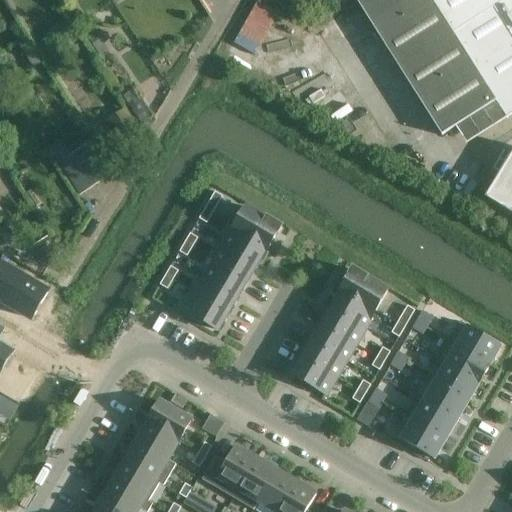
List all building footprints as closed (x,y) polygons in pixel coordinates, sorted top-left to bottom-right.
[(356,0),(443,137),(457,128),(467,144),(507,119),(496,102),(495,100),(491,93),(482,80),(432,0),(356,0)] [(511,0),(432,0),(482,80),(491,93),(495,100),(496,102),(507,119),(511,115),(511,0)] [(243,12),(220,53),(261,76),(277,48),(287,54),(295,41),(243,12)] [(108,42),(104,37),(100,30),(90,37),(93,44),(100,56),(109,50),(105,44),(108,42)] [(280,77),(274,88),(323,115),(329,104),(280,77)] [(154,116),(150,110),(143,100),(146,97),(138,87),(135,88),(129,80),(118,89),(138,117),(143,125),(154,116)] [(140,129),(129,113),(126,109),(107,122),(121,144),(141,131),(140,129)] [(59,163),(80,197),(112,177),(90,143),(59,163)] [(511,154),(485,199),(508,213),(511,206),(511,154)] [(215,192),(204,210),(212,215),(223,197),(215,192)] [(247,209),(235,229),(268,248),(280,228),(247,209)] [(204,210),(199,220),(207,224),(212,215),(204,210)] [(235,229),(226,245),(256,264),(265,250),(266,251),(268,248),(235,229)] [(190,234),(185,243),(193,248),(198,239),(190,234)] [(65,257),(50,235),(35,246),(49,267),(65,257)] [(23,263),(28,251),(9,241),(3,252),(23,263)] [(185,243),(179,253),(187,257),(193,248),(185,243)] [(226,245),(216,262),(247,280),(256,264),(226,245)] [(216,262),(206,278),(237,297),(247,280),(216,262)] [(2,266),(0,268),(0,300),(32,320),(48,293),(2,266)] [(181,270),(174,266),(168,276),(175,280),(181,270)] [(354,272),(342,292),(375,311),(386,291),(354,272)] [(165,276),(160,285),(168,290),(173,281),(165,276)] [(206,278),(196,295),(227,313),(237,297),(206,278)] [(342,297),(335,310),(365,328),(375,311),(342,292),(340,296),(342,297)] [(196,295),(186,311),(217,329),(227,313),(196,295)] [(407,306),(397,324),(405,329),(415,311),(407,306)] [(335,310),(325,326),(355,344),(365,328),(335,310)] [(422,311),(417,320),(428,327),(433,318),(422,311)] [(417,320),(412,329),(423,336),(428,327),(417,320)] [(460,323),(447,343),(491,368),(503,347),(466,326),(460,323)] [(397,324),(391,333),(399,338),(405,329),(397,324)] [(325,326),(315,343),(345,360),(355,344),(325,326)] [(0,374),(13,352),(0,344),(0,342),(0,374)] [(315,343),(305,359),(335,377),(345,360),(315,343)] [(447,343),(437,361),(443,365),(480,386),(491,368),(447,343)] [(382,348),(377,357),(385,362),(390,353),(382,348)] [(398,352),(394,359),(405,365),(409,359),(398,352)] [(377,357),(372,366),(380,371),(385,362),(377,357)] [(305,359),(295,376),(326,393),(335,377),(305,359)] [(394,359),(390,366),(401,373),(405,365),(394,359)] [(443,365),(433,382),(470,404),(480,386),(443,365)] [(427,378),(415,398),(421,402),(420,403),(457,425),(470,404),(433,382),(427,378)] [(363,381),(358,390),(365,395),(371,386),(363,381)] [(376,389),(372,396),(383,403),(387,396),(376,389)] [(358,390),(352,400),(360,404),(365,395),(358,390)] [(176,395),(171,403),(182,410),(187,402),(176,395)] [(372,396),(367,404),(379,410),(383,403),(372,396)] [(149,423),(180,441),(192,421),(161,403),(149,423)] [(420,403),(411,419),(448,441),(457,425),(420,403)] [(405,415),(393,435),(399,439),(399,440),(436,461),(448,441),(411,419),(405,415)] [(211,416),(202,430),(216,438),(225,424),(211,416)] [(149,423),(137,443),(168,461),(180,441),(149,423)] [(137,443),(125,463),(160,484),(164,487),(176,466),(168,461),(137,443)] [(205,443),(199,454),(206,458),(212,448),(205,443)] [(234,499),(257,460),(236,448),(227,464),(216,458),(202,481),(234,499)] [(193,464),(200,468),(206,458),(199,454),(193,464)] [(253,511),(276,472),(257,460),(234,499),(253,511)] [(148,504),(149,502),(160,484),(125,463),(113,483),(148,504)] [(278,511),(296,483),(276,472),(253,511),(254,511),(259,503),(274,511),(278,511)] [(113,483),(102,503),(116,511),(140,511),(141,510),(144,511),(148,511),(153,505),(149,502),(148,504),(113,483)] [(307,511),(316,495),(296,483),(278,511),(307,511)] [(187,499),(193,489),(185,485),(180,495),(187,499)] [(116,511),(102,503),(96,511),(116,511)]
